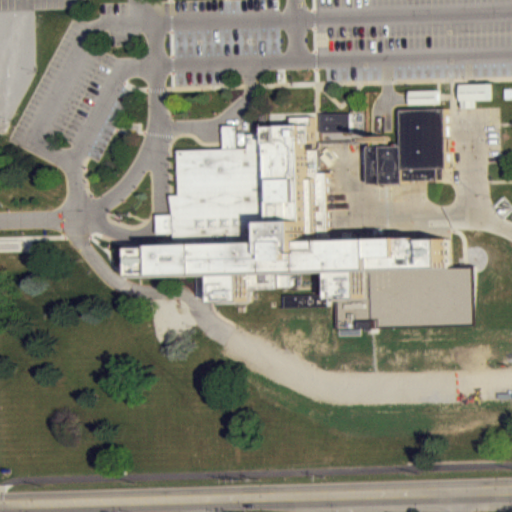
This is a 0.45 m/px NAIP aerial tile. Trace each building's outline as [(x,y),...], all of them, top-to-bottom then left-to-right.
[(463,83),(465,107),(471,107),(475,107),(476,100),(492,99),(492,82),(463,83)] [(413,90),(414,103),(441,103),(441,89),(413,90)] [(448,108),(448,112),(450,166),(441,166),(442,178),(407,179),(407,182),(371,182),(370,146),(405,145),(404,109),(448,108)] [(324,112),(324,131),(352,130),(352,111),(324,112)] [(181,149),(183,193),(173,194),(177,214),(173,214),(161,215),(162,233),(171,233),(178,233),(178,239),(165,239),(165,243),(162,244),(162,247),(139,247),(139,276),(199,275),(199,296),(214,296),(220,296),(220,302),(254,301),(253,287),(303,286),(302,271),(337,271),(338,298),(371,297),(369,270),(372,270),(451,269),(450,238),(427,238),(426,235),(328,239),(325,173),(316,173),(316,141),(315,130),(315,116),(294,117),(295,124),(274,125),(275,129),(252,133),(252,147),(242,147),(241,124),(228,125),(228,143),(228,148),(181,149)] [(288,314),(332,313),(332,301),(287,302),(288,314)]
